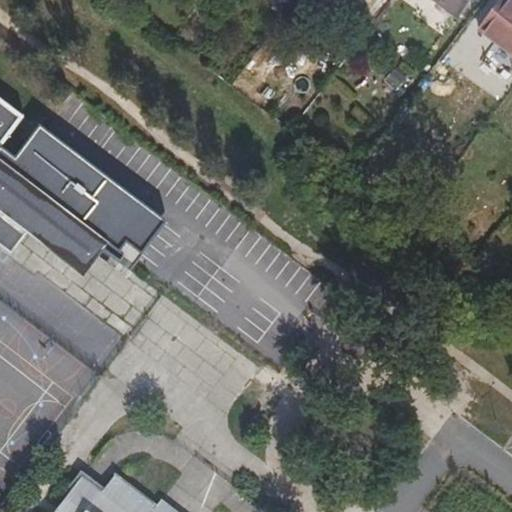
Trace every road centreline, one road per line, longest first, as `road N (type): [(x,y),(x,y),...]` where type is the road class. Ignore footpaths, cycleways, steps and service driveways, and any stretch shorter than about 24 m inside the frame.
road 1 (residential): [(195,422),(128,371),(167,318),(236,370)]
road 2 (residential): [(298,308),(455,432)]
road 3 (residential): [(314,511),(195,422)]
